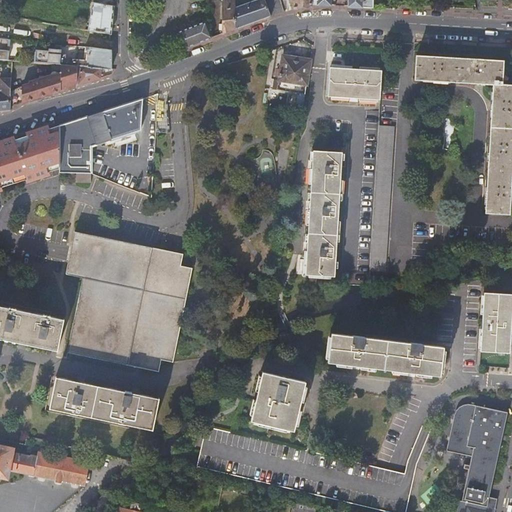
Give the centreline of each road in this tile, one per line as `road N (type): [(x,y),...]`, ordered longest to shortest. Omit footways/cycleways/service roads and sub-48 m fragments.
road 1 (secondary): [(171,70),(311,23),(511,32)]
road 2 (residential): [(171,70),(183,216),(172,225),(62,193),(0,212)]
road 3 (secondary): [(0,124),(142,80)]
